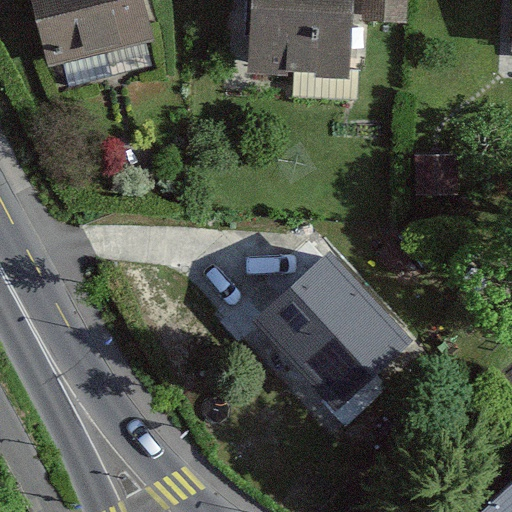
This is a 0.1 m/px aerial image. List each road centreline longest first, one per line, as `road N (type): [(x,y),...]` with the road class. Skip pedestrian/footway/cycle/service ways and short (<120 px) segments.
road 1 (primary): [(200,511),(31,328)]
road 2 (primary): [(31,328),(105,511)]
